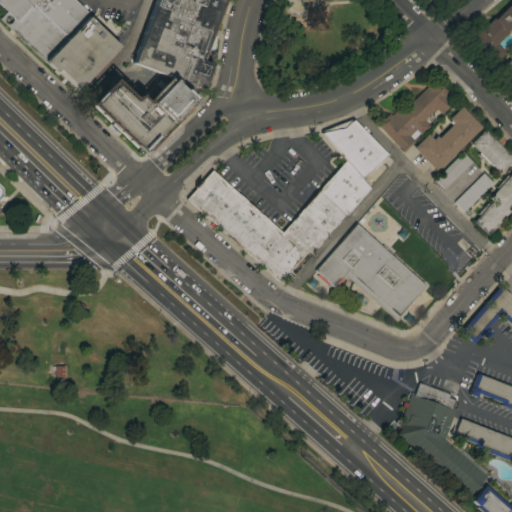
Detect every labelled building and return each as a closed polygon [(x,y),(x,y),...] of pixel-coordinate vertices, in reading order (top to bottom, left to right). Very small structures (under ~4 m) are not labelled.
[(44,63),(0,20),(0,17),(6,12),(0,6),(0,0),(73,0),(89,15),(87,17),(45,62),(44,63)] [(131,63),(155,0),(224,0),(212,35),(216,37),(212,67),(204,88),(202,87),(202,90),(195,87),(187,95),(188,99),(190,103),(140,156),(87,105),(112,79),(132,99),(137,95),(143,101),(165,78),(168,81),(170,81),(171,78),(131,63)] [(511,31),(509,28),(506,31),(508,33),(496,45),(504,53),(493,64),(470,41),(493,18),(494,19),(511,1),(511,31)] [(118,47),(75,91),(57,74),(56,76),(51,72),(53,70),(45,62),(87,17),(118,47)] [(511,88),(496,72),(509,60),(511,63),(511,88)] [(377,125),(389,114),(391,115),(396,110),(397,111),(401,107),(404,109),(434,79),(456,101),(441,115),(437,110),(434,113),(433,112),(424,121),(429,127),(403,152),(377,125)] [(436,172),(413,148),(421,140),(421,139),(427,133),(432,138),(435,136),(437,138),(452,124),(448,119),(461,107),(481,127),(436,172)] [(320,134),(322,133),(321,131),(350,120),(351,121),(352,120),(387,155),(361,180),(344,161),(320,134)] [(511,159),(511,161),(499,174),(469,144),(483,130),(511,159)] [(443,190),(434,180),(462,152),(471,162),(443,190)] [(344,161),(361,180),(370,189),(345,216),(317,191),(344,161)] [(345,216),(311,255),(307,252),(289,271),(294,276),(288,283),(284,279),(279,284),(185,200),(193,190),(193,189),(199,182),(200,182),(211,170),(281,233),(317,191),(345,216)] [(463,212),(453,202),(482,173),(492,183),(463,212)] [(511,173),(511,201),(505,208),(509,212),(486,235),(472,221),(491,202),(487,198),(511,173)] [(380,247),(383,245),(392,253),(390,255),(424,286),(394,321),(343,275),(341,277),(343,279),(337,286),(335,284),(332,287),(329,284),(327,286),(316,276),(317,274),(313,271),(355,224),(380,247)] [(511,302),(511,327),(499,314),(486,330),(491,334),(486,340),(480,335),(473,344),(459,332),(499,286),(510,296),(510,300),(511,302)] [(64,377),(54,377),(54,371),(51,371),(51,367),(54,367),(54,366),(64,366),(64,377)] [(511,388),(511,410),(500,406),(501,403),(477,393),(475,398),(468,395),(476,374),(511,388)] [(449,395),(448,398),(455,400),(452,408),(455,409),(445,436),(449,439),(450,437),(454,440),(452,442),(487,473),(485,476),(486,477),(483,480),(482,479),(464,500),(403,446),(405,445),(392,433),(397,427),(394,423),(397,419),(399,421),(404,409),(402,408),(402,409),(401,410),(400,411),(398,410),(398,409),(397,408),(398,407),(399,406),(400,407),(402,401),(401,401),(400,400),(401,398),(401,397),(402,397),(404,397),(405,397),(405,399),(405,400),(404,401),(407,402),(411,392),(413,393),(417,383),(449,395)] [(511,439),(511,459),(509,458),(508,461),(476,449),(477,445),(452,435),(459,419),(511,439)] [(511,511),(479,511),(475,508),(476,506),(471,501),(484,486),(511,510),(511,511)]
